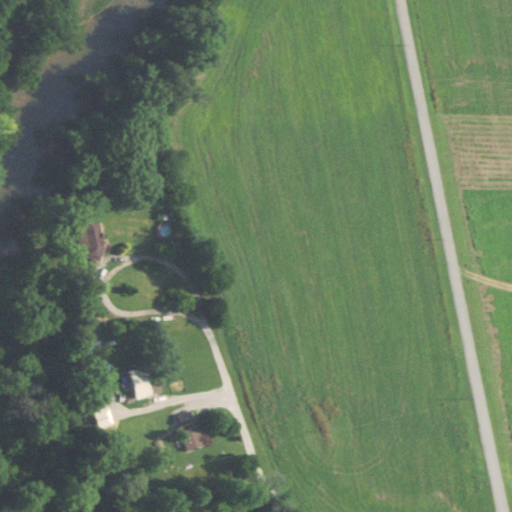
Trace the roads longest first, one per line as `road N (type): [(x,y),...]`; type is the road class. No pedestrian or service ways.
road 1 (residential): [(502,511),(403,0)]
road 2 (residential): [(280,511),(255,469),(209,339),(180,317),(170,259)]
